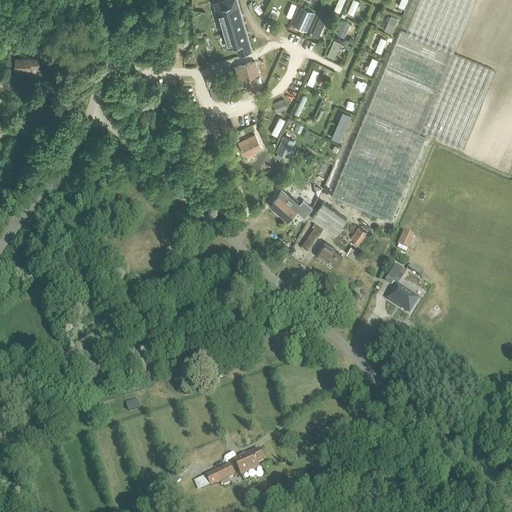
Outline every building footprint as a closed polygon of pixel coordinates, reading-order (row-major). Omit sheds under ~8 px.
[(227,10),(217,13),(227,47),(237,45),(239,54),(251,51),(248,41),(245,42),(237,14),(240,14),(235,0),(224,0),(227,10)] [(453,53),(474,0),(417,0),(403,32),(400,31),(332,197),(391,222),(426,139),(418,135),(420,130),(462,148),(494,71),(453,53)] [(340,12),(345,0),(338,0),(335,10),(340,12)] [(355,14),(359,0),(352,0),(348,12),(355,14)] [(298,18),(295,24),(307,30),(314,13),(303,8),(300,15),(302,15),(300,19),(298,18)] [(390,14),(385,29),(393,32),(398,17),(390,14)] [(312,32),(319,36),(327,19),(320,16),(312,32)] [(345,36),(351,22),(343,19),(337,33),(345,36)] [(376,50),(383,52),(387,38),(381,36),(376,50)] [(334,38),(328,55),(336,58),(341,41),(334,38)] [(374,74),(378,58),(371,56),(367,72),(374,74)] [(14,70),(31,70),(31,67),(40,67),(40,58),(22,58),(14,58),(14,70)] [(258,84),(255,75),(259,73),(255,60),(234,66),(238,81),(245,78),(248,87),(258,84)] [(3,75),(3,88),(14,87),(14,75),(3,75)] [(358,92),(364,94),(368,79),(363,77),(358,92)] [(213,83),(218,97),(230,93),(225,79),(213,83)] [(299,113),(308,96),(304,93),(295,111),(299,113)] [(283,100),(273,104),(277,113),(287,108),(283,100)] [(333,138),(340,139),(343,125),(336,124),(333,138)] [(239,142),(245,156),(262,148),(255,134),(239,142)] [(282,136),(276,152),(287,157),(295,141),(282,136)] [(281,195),(271,205),(289,221),(297,211),(304,217),(312,209),(305,202),(301,206),(295,200),(292,205),(281,195)] [(336,235),(347,219),(323,202),(312,218),(336,235)] [(308,252),(321,232),(314,227),(301,247),(308,252)] [(358,227),(351,238),(358,243),(366,231),(358,227)] [(404,232),(398,246),(408,250),(414,236),(404,232)] [(329,259),(337,264),(343,254),(335,249),(336,248),(325,241),(316,255),(327,262),(329,259)] [(353,258),(358,251),(351,246),(346,253),(353,258)] [(395,265),(384,282),(391,286),(402,270),(395,265)] [(410,265),(408,269),(418,276),(421,272),(410,265)] [(410,312),(419,298),(396,284),(388,298),(410,312)] [(443,314),(436,305),(425,313),(432,322),(443,314)] [(213,382),(225,378),(222,369),(210,373),(213,382)] [(190,390),(185,376),(174,380),(179,394),(190,390)] [(137,399),(126,402),(128,411),(139,408),(137,399)] [(264,461),(258,449),(233,460),(241,476),(259,468),(258,464),(264,461)] [(198,491),(210,486),(220,482),(221,485),(223,484),(224,485),(230,482),(228,478),(234,476),(229,464),(205,475),(206,476),(194,481),(198,491)] [(169,477),(171,479),(167,483),(171,488),(189,475),(185,469),(176,476),(174,473),(169,477)]
